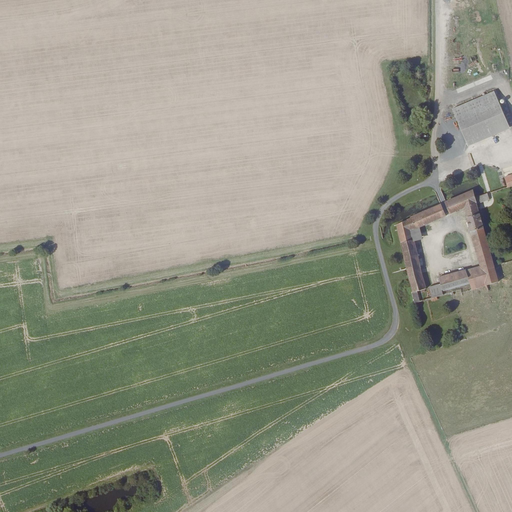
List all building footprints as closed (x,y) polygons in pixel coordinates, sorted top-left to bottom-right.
[(456,89),(458,93),(472,87),(470,84),(456,89)] [(483,130),(448,143),(453,160),(488,148),(483,130)] [(485,204),(483,196),(456,209),(460,217),(472,213),(487,207),(485,204)] [(497,200),(493,201),(485,204),(487,207),(488,210),(499,206),(497,200)] [(493,233),(488,210),(487,207),(472,213),(478,237),(493,233)] [(421,233),(430,230),(454,219),(451,211),(422,223),(423,225),(403,232),(405,239),(408,238),(415,273),(421,297),(419,297),(422,307),(461,297),(463,305),(466,304),(467,306),(473,305),(473,302),(496,296),(494,289),(506,286),(503,270),(493,233),(478,237),(487,271),(443,283),(444,290),(434,292),(434,286),(438,285),(436,279),(432,280),(430,272),(434,271),(432,261),(428,262),(421,233)] [(506,294),(501,295),(504,306),(509,305),(506,294)]
